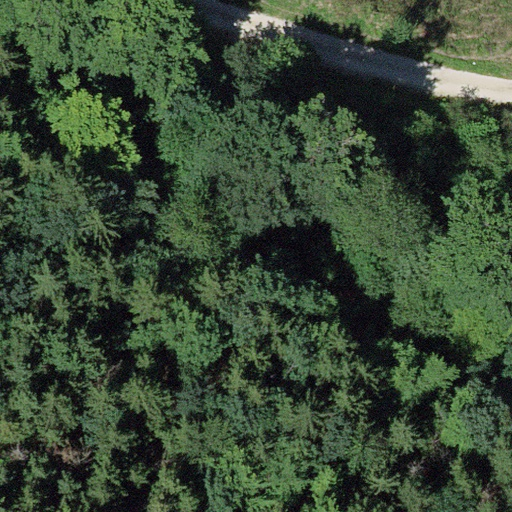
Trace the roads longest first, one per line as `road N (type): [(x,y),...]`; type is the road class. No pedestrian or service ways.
road 1 (track): [(511,406),(179,201),(0,70)]
road 2 (track): [(181,0),(511,90)]
